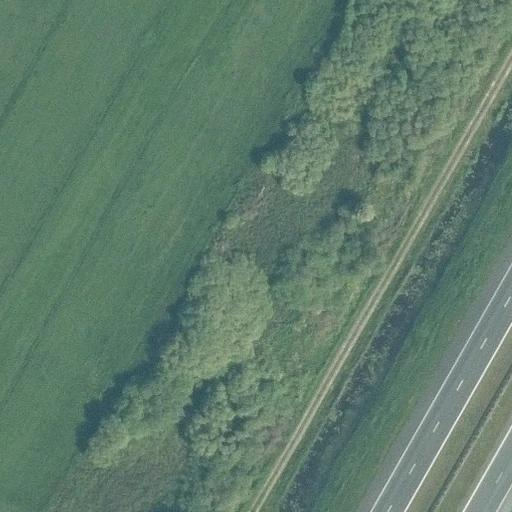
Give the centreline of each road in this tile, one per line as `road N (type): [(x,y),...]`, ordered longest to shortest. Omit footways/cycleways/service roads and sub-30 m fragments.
road 1 (unclassified): [(244,511),(511,34)]
road 2 (motorway): [(511,288),(384,511)]
